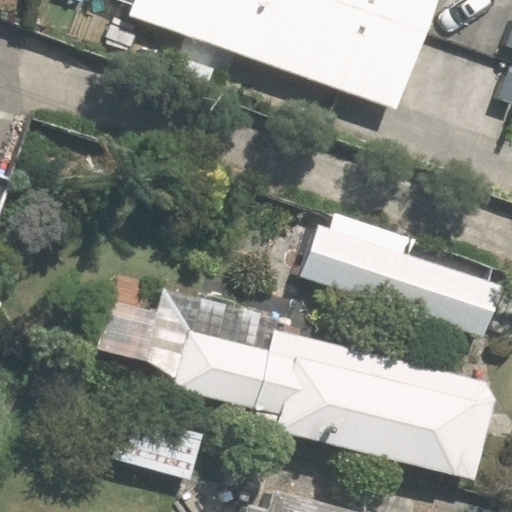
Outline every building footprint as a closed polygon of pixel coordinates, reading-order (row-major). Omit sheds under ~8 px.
[(385,104),(412,28),(334,0),(175,0),(166,28),(385,104)] [(334,0),(412,28),(421,0),(334,0)] [(463,332),(483,279),(298,214),(278,268),(463,332)] [(222,417),(450,476),(474,380),(251,324),(255,308),(178,289),(167,325),(159,324),(145,381),(226,400),(222,417)] [(169,475),(185,428),(108,403),(93,450),(169,475)] [(335,511),(337,506),(248,481),(241,503),(223,498),(218,511),(335,511)]
